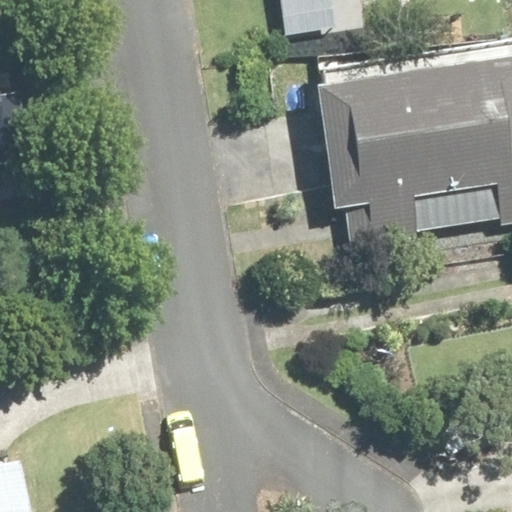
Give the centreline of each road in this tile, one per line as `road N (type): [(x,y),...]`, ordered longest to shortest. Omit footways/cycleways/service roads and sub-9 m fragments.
road 1 (residential): [(203,365),(144,0)]
road 2 (residential): [(203,365),(257,441),(361,511)]
